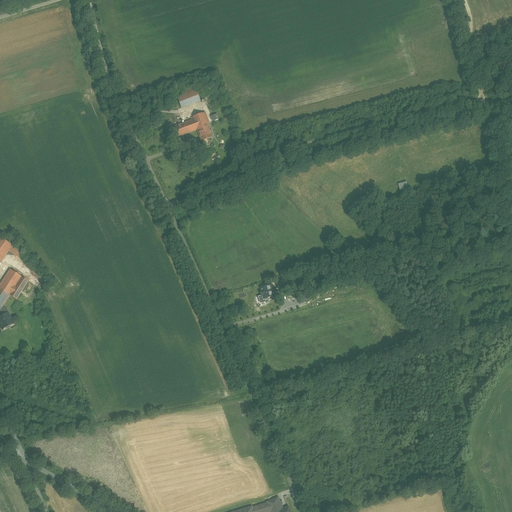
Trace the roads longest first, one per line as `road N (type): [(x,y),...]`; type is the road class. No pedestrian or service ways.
road 1 (unclassified): [(511,100),(333,133),(254,162),(169,209)]
road 2 (unclassified): [(169,209),(305,511)]
road 3 (unclassified): [(90,0),(169,209)]
road 4 (track): [(464,0),(473,25),(469,47),(511,196)]
